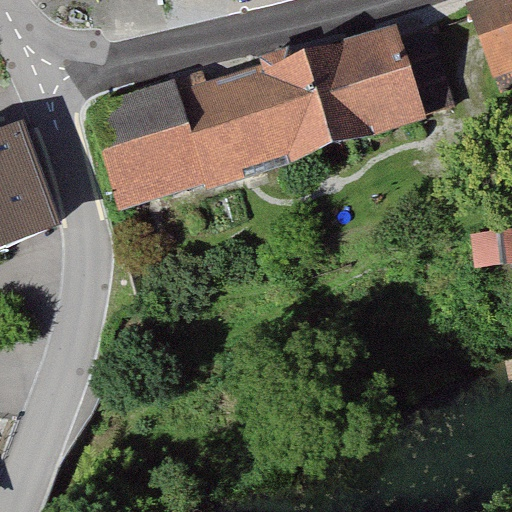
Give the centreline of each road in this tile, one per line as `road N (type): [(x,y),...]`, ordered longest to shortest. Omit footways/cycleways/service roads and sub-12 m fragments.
road 1 (residential): [(16,511),(89,282),(85,218),(41,84)]
road 2 (residential): [(41,84),(368,0)]
road 3 (track): [(67,511),(82,481),(113,458),(160,442),(304,418)]
